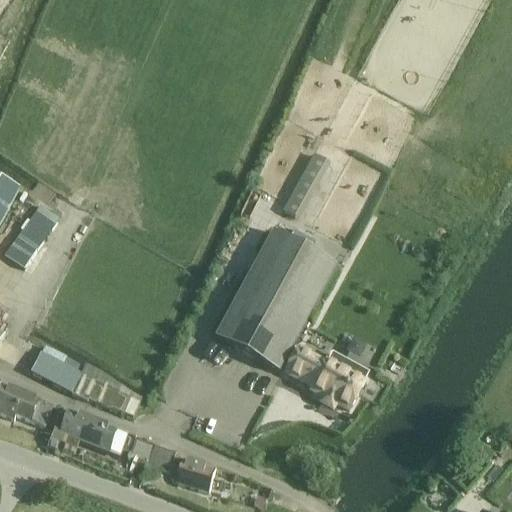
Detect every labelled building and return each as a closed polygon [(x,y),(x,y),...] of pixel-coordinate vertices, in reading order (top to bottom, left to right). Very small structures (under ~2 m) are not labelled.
[(314,159),(284,214),(295,220),(326,165),(314,159)] [(0,227),(19,193),(0,182),(0,227)] [(59,223),(40,209),(4,259),(24,273),(59,223)] [(215,341),(278,375),(336,270),(272,235),(215,341)] [(41,356),(31,376),(71,397),(81,377),(84,371),(44,351),(41,356)] [(298,352),(285,376),(311,390),(310,393),(348,414),(364,385),(363,384),(367,376),(332,357),(328,364),(326,363),(324,366),(298,352)] [(81,377),(71,397),(87,405),(88,403),(133,421),(139,406),(128,401),(130,396),(121,392),(116,389),(92,373),(86,369),(85,372),(84,371),(81,377)] [(43,430),(51,411),(0,388),(0,416),(14,423),(16,419),(43,430)] [(60,435),(59,437),(63,439),(67,440),(109,456),(110,455),(120,459),(121,454),(132,458),(131,462),(146,468),(154,450),(132,442),(127,440),(128,439),(67,416),(60,435)] [(154,450),(146,468),(159,473),(161,469),(169,472),(175,458),(154,450)] [(176,486),(208,495),(214,473),(183,464),(179,478),(173,476),(171,483),(176,485),(176,486)] [(257,500),(253,509),(259,511),(262,511),(266,504),(257,500)]
